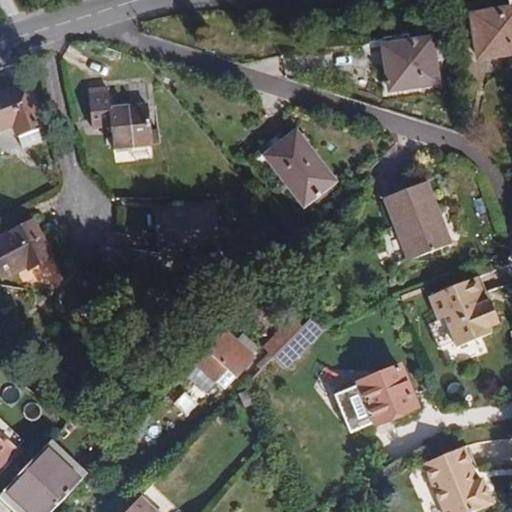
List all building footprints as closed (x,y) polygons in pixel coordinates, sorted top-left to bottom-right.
[(510,10),(471,16),(478,60),(511,54),(511,1),(509,2),(510,10)] [(382,39),(383,47),(390,91),(439,83),(432,39),(408,43),(407,35),(382,39)] [(465,49),(456,50),(459,70),(465,69),(467,64),(465,49)] [(18,137),(19,137),(40,129),(43,128),(28,84),(0,94),(0,129),(14,124),(18,137)] [(110,90),(88,92),(92,127),(111,126),(113,148),(154,145),(154,144),(161,144),(160,128),(153,130),(152,109),(129,111),(129,107),(113,109),(110,90)] [(40,129),(19,137),(23,148),(43,142),(40,129)] [(274,189),(305,206),(312,201),(315,204),(338,186),(336,182),(337,181),(296,130),(267,153),(264,149),(251,159),(274,189)] [(427,182),(385,197),(409,261),(451,245),(427,182)] [(215,204),(154,209),(158,253),(219,247),(215,204)] [(33,219),(0,235),(0,277),(1,279),(27,264),(28,270),(52,257),(33,219)] [(487,302),(484,293),(478,277),(430,296),(439,319),(446,317),(458,347),(492,333),(490,327),(500,323),(491,301),(487,302)] [(273,357),(302,328),(292,318),(263,347),(269,353),(273,357)] [(308,321),(302,327),(302,328),(273,357),(285,369),(314,341),(314,340),(321,333),(308,321)] [(224,329),(194,362),(216,383),(228,370),(236,378),(255,357),(253,355),(237,341),(224,329)] [(237,341),(253,355),(260,348),(244,334),(237,341)] [(261,370),(273,357),(269,353),(256,365),(261,370)] [(216,383),(194,362),(184,373),(207,394),(216,383)] [(401,365),(357,383),(359,386),(335,396),(351,434),(374,424),(375,426),(419,408),(401,365)] [(247,391),(239,395),(245,407),(253,403),(247,391)] [(0,433),(0,467),(18,449),(0,433)] [(30,511),(51,511),(83,479),(47,445),(6,488),(30,511)] [(428,468),(443,511),(493,511),(495,511),(485,487),(476,490),(471,478),(476,477),(468,454),(428,468)] [(156,511),(141,497),(126,511),(156,511)]
